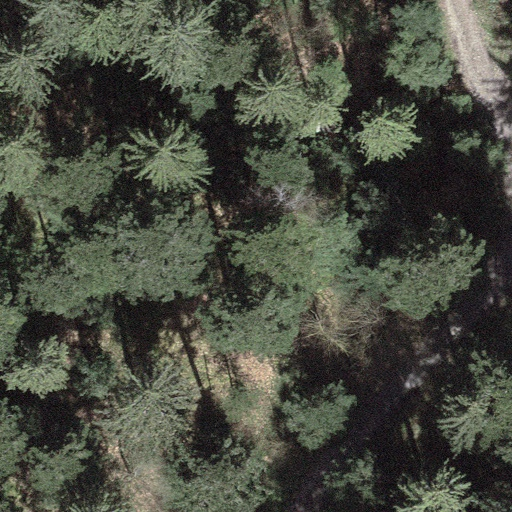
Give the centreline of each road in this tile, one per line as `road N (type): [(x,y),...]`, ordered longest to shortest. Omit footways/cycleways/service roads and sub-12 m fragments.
road 1 (track): [(511,227),(342,511)]
road 2 (track): [(452,0),(511,145)]
